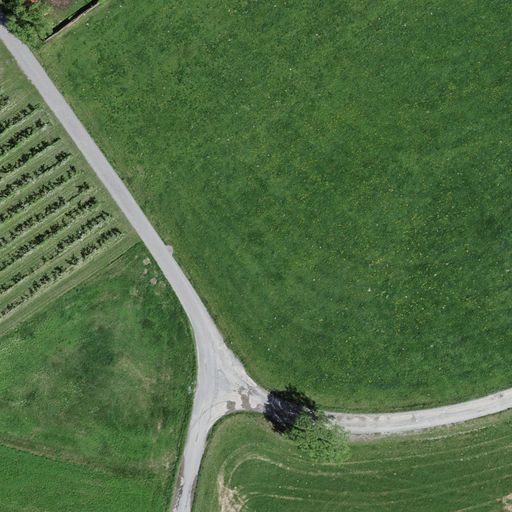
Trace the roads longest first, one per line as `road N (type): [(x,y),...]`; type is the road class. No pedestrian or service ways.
road 1 (track): [(181,511),(206,381),(200,325),(152,238),(0,21)]
road 2 (track): [(205,387),(341,422),(435,417),(511,398)]
